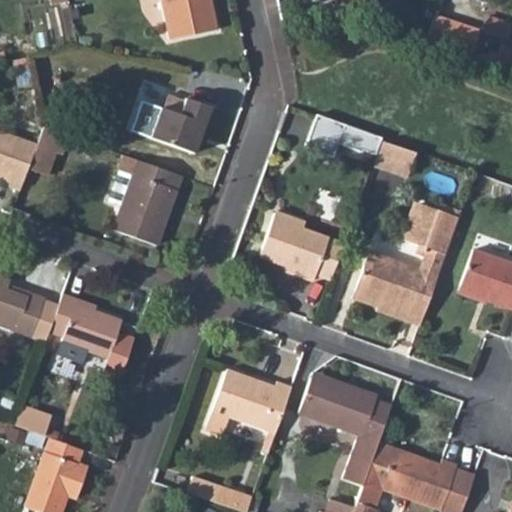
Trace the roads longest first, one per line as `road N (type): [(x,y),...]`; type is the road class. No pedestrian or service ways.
road 1 (residential): [(496,398),(196,293)]
road 2 (residential): [(247,0),(266,90),(196,293)]
road 3 (residential): [(196,293),(125,511)]
road 4 (residential): [(0,228),(196,293)]
